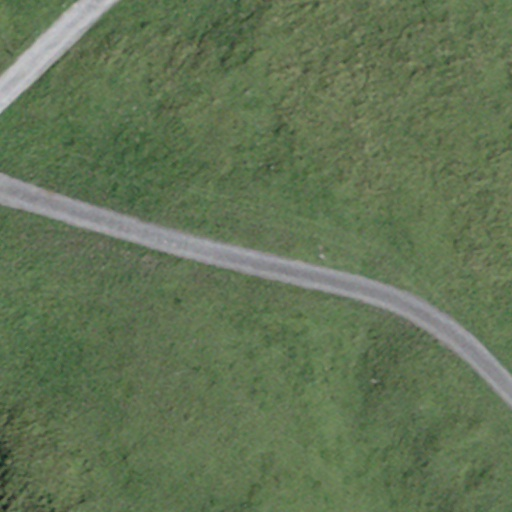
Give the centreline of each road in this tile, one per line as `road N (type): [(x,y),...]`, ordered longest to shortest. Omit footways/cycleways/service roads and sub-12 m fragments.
road 1 (track): [(0,188),(407,304),(455,335),(511,394)]
road 2 (unclassified): [(0,94),(99,0)]
